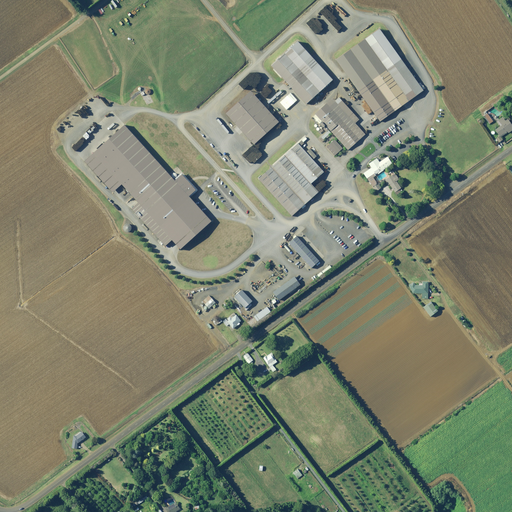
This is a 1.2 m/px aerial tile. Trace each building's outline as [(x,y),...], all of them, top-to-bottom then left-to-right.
[(337,58),(380,119),(424,88),(381,27),(337,58)] [(334,76),(299,38),(272,63),(307,101),(334,76)] [(258,93),(269,82),(254,66),(226,92),(233,100),(250,84),(258,93)] [(251,88),(225,111),(254,142),(279,119),(251,88)] [(297,99),(291,92),(283,99),(290,106),(297,99)] [(332,95),(314,112),(347,148),(366,132),(332,95)] [(493,122),(488,114),(484,116),(490,124),(493,122)] [(501,126),(495,130),(499,136),(496,139),(499,143),(503,139),(501,137),(507,133),(508,134),(511,131),(511,124),(505,115),(497,121),(501,126)] [(180,245),(210,219),(124,122),(92,150),(137,201),(132,205),(165,243),(173,236),(180,245)] [(299,140),(300,142),(299,143),(301,146),(308,139),(306,137),(302,140),(300,139),(299,140)] [(343,149),(335,139),(329,145),(337,154),(339,153),(343,149)] [(257,176),(291,213),(318,189),(311,180),(321,171),(296,142),(257,176)] [(257,146),(251,151),(256,156),(257,155),(260,159),(265,154),(257,146)] [(310,148),(307,152),(314,160),(318,156),(310,148)] [(386,154),(363,170),(368,177),(391,161),(386,154)] [(391,173),(385,178),(394,190),(400,186),(391,173)] [(123,227),(123,228),(123,229),(124,230),(124,231),(125,231),(126,232),(127,232),(128,232),(129,231),(130,231),(130,230),(131,230),(131,229),(131,228),(131,227),(131,226),(130,225),(129,224),(128,224),(127,224),(126,224),(125,224),(124,224),(124,225),(124,226),(123,226),(123,227)] [(290,241),(311,266),(321,258),(299,233),(290,241)] [(294,274),(273,289),(279,298),(301,282),(294,274)] [(423,282),(423,285),(419,285),(416,285),(414,282),(409,285),(411,290),(410,290),(412,293),(422,293),(422,298),(428,299),(429,282),(423,282)] [(242,288),(234,295),(245,306),(252,299),(242,288)] [(215,303),(209,296),(203,301),(209,308),(215,303)] [(438,311),(431,302),(424,307),(431,317),(438,311)] [(266,304),(253,314),(257,319),(270,309),(266,304)] [(226,318),(232,326),(241,320),(235,311),(226,318)] [(279,362),(272,352),(264,358),(273,372),(276,370),(273,366),(279,362)] [(253,360),(248,353),(243,356),(249,364),(253,360)] [(81,431),(74,436),(72,448),(77,449),(78,443),(86,437),(81,431)] [(302,475),(298,469),(293,472),(298,479),(302,475)] [(174,511),(180,509),(177,503),(166,509),(167,511),(174,511)]
